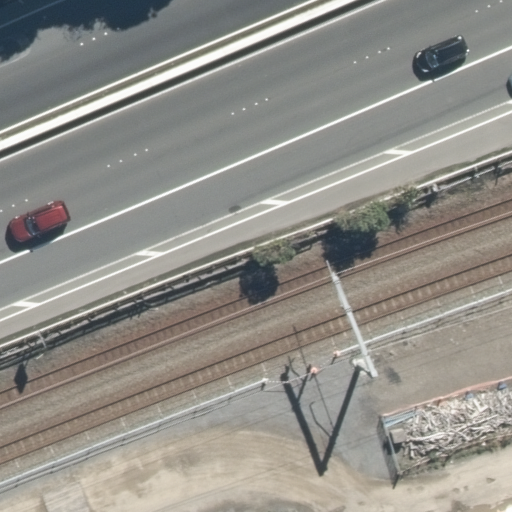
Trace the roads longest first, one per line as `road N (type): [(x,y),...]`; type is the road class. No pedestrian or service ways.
road 1 (trunk): [(511,1),(0,213)]
road 2 (trunk): [(0,80),(186,0)]
